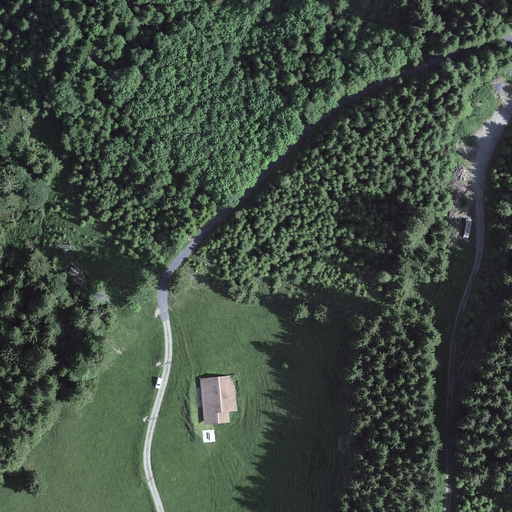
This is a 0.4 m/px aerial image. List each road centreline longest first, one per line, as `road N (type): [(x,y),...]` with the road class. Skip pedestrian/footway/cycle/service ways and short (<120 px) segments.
road 1 (track): [(160,511),(146,456),(170,348),(163,277),(348,97),(511,40)]
road 2 (track): [(511,109),(487,162),(480,263),(449,360),(444,511)]
road 3 (track): [(446,402),(511,284)]
